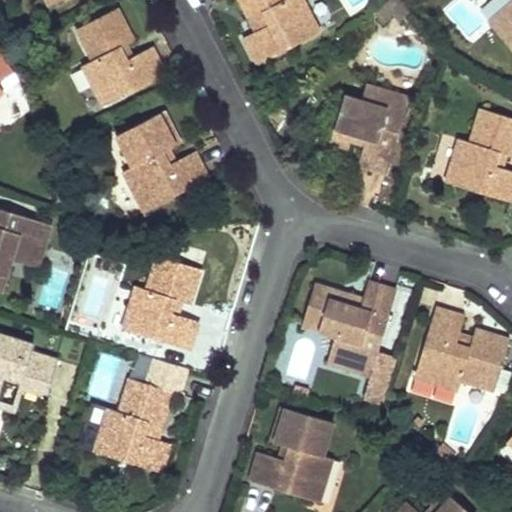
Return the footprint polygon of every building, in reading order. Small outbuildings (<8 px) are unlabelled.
[(241,0),(252,18),(257,15),(264,27),(246,38),(261,64),(323,27),(306,0),(241,0)] [(511,2),(490,22),(511,47),(511,2)] [(135,39),(118,7),(77,29),(93,61),(83,66),(104,106),(167,73),(154,47),(134,57),(129,60),(122,46),(127,44),(135,39)] [(127,44),(122,46),(129,60),(134,57),(127,44)] [(359,165),(388,173),(411,94),(367,82),(362,98),(344,93),(330,142),(347,147),(349,141),(351,133),(367,137),(364,145),(359,165)] [(461,138),(447,180),(511,200),(511,168),(504,166),(496,164),(501,150),(508,153),(511,153),(511,116),(481,107),(471,141),(461,138)] [(182,141),(165,109),(119,134),(135,164),(123,170),(144,210),(210,175),(196,150),(178,160),(171,164),(164,150),(171,147),(182,141)] [(367,137),(351,133),(349,141),(364,145),(367,137)] [(171,147),(164,150),(171,164),(178,160),(171,147)] [(501,150),(496,164),(504,166),(508,153),(501,150)] [(0,289),(2,291),(12,257),(29,262),(43,219),(0,205),(0,289)] [(43,219),(29,262),(45,267),(58,224),(43,219)] [(134,291),(121,333),(190,355),(198,327),(178,321),(171,319),(176,304),(182,306),(191,309),(201,276),(156,262),(145,295),(134,291)] [(344,289),(318,282),(304,326),(337,336),(332,351),(376,365),(398,288),(371,280),(366,295),(363,306),(341,300),(344,289)] [(344,289),(341,300),(363,306),(366,295),(344,289)] [(176,304),(171,319),(178,321),(182,306),(176,304)] [(465,314),(438,306),(416,377),(459,390),(462,378),(496,387),(510,338),(476,328),(473,336),(471,345),(457,341),(460,333),(465,314)] [(17,384),(46,393),(59,350),(0,331),(0,387),(2,380),(5,371),(20,376),(17,384)] [(460,333),(457,341),(471,345),(473,336),(460,333)] [(376,365),(332,351),(329,361),(372,375),(376,365)] [(107,414),(93,458),(162,478),(170,449),(149,443),(143,441),(148,426),(154,428),(163,431),(174,398),(180,400),(188,373),(152,362),(144,388),(128,384),(118,418),(107,414)] [(5,371),(2,380),(17,384),(20,376),(5,371)] [(261,450),(252,477),(321,500),(336,457),(325,453),(335,421),(286,404),(274,439),(285,443),(291,445),(286,459),(280,457),(261,450)] [(148,426),(143,441),(149,443),(154,428),(148,426)] [(285,443),(280,457),(286,459),(291,445),(285,443)] [(438,451),(430,460),(446,474),(453,466),(438,451)] [(421,511),(408,500),(396,511),(473,511),(441,482),(426,498),(432,503),(438,508),(433,511),(421,511)] [(432,503),(423,511),(433,511),(438,508),(432,503)]
